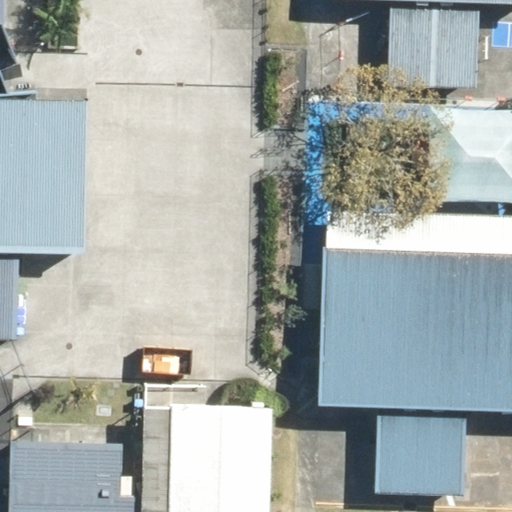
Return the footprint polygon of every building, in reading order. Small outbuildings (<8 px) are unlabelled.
[(511,0),(311,0),(311,5),(374,8),(371,94),(406,95),(466,98),(469,8),(511,9),(511,0)] [(0,347),(2,347),(4,259),(66,260),(70,103),(0,101),(0,347)] [(511,110),(413,110),(413,210),(511,210),(511,110)] [(511,259),(328,253),(323,414),(363,415),(360,496),(448,498),(450,416),(511,418),(511,259)] [(150,511),(153,412),(141,411),(138,411),(126,411),(126,427),(124,501),(123,511),(150,511)] [(236,413),(153,412),(150,511),(250,511),(253,414),(236,413)] [(10,444),(0,444),(0,511),(123,511),(124,501),(106,500),(107,449),(10,444)]
